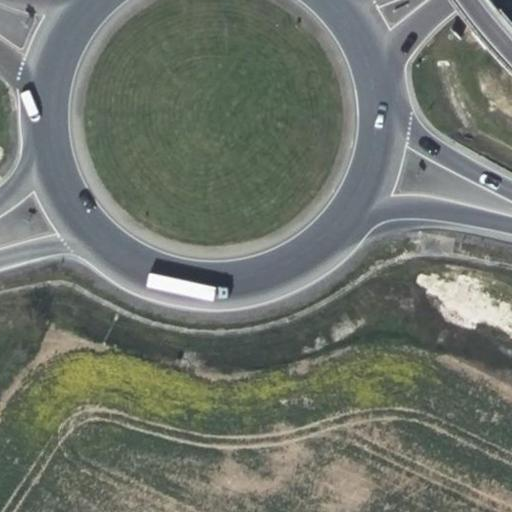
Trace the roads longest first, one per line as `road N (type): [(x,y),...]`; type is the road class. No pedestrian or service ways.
road 1 (primary): [(91,234),(133,263),(181,279),(232,278),(281,263),(344,214)]
road 2 (primary): [(344,214),(400,206),(511,223)]
road 3 (primary): [(511,192),(409,137),(373,103)]
